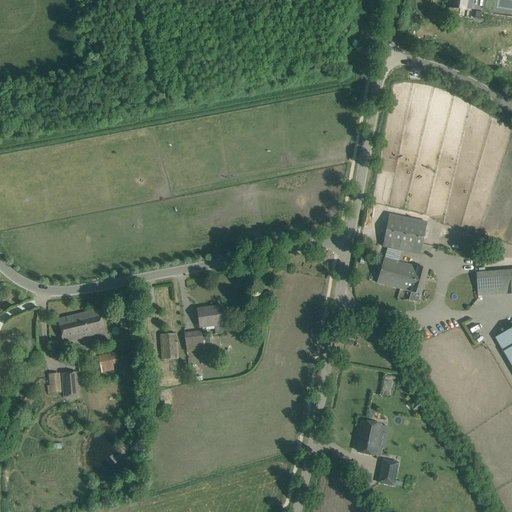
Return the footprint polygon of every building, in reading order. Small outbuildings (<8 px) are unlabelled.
[(449,0),(448,7),(460,9),(462,1),(468,2),(468,0),(449,0)] [(383,258),(376,283),(411,292),(409,300),(418,302),(420,295),(427,270),(399,263),(402,251),(420,254),(426,223),(389,215),(382,247),(387,248),(384,259),(383,258)] [(511,293),(511,270),(476,273),(478,297),(508,294),(511,293)] [(259,294),(260,302),(274,301),(273,293),(259,294)] [(198,312),(198,310),(197,310),(199,320),(200,327),(214,325),(215,334),(224,333),(222,324),(224,324),(222,306),(213,307),(213,309),(198,312)] [(106,335),(100,309),(57,320),(63,343),(94,335),(94,338),(106,335)] [(511,328),(495,338),(511,367),(511,328)] [(203,349),(202,342),(201,332),(184,334),(187,351),(203,349)] [(176,334),(160,335),(162,360),(177,359),(176,334)] [(113,365),(117,364),(115,354),(99,357),(103,373),(114,370),(113,365)] [(64,397),(79,396),(76,372),(61,374),(64,397)] [(48,373),(48,392),(60,392),(60,373),(48,373)] [(163,391),(156,391),(157,410),(164,409),(163,391)] [(361,436),(358,452),(379,456),(380,448),(384,449),(389,427),(362,421),(359,435),(361,436)] [(383,460),(378,482),(393,485),(398,463),(383,460)]
